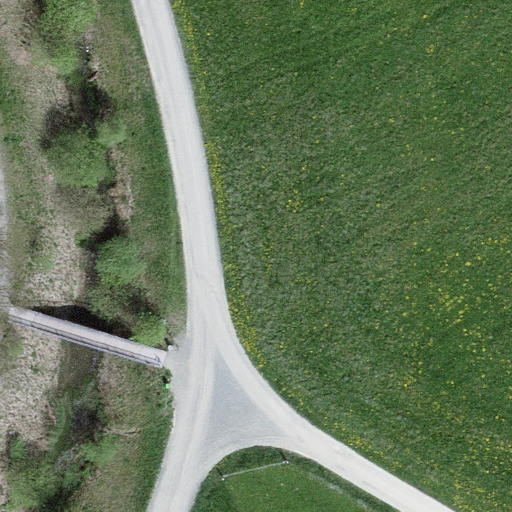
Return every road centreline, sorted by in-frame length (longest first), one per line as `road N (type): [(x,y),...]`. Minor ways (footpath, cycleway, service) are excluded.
road 1 (track): [(221,378),(190,169),(143,0)]
road 2 (track): [(221,378),(414,511)]
road 3 (track): [(221,378),(170,511)]
